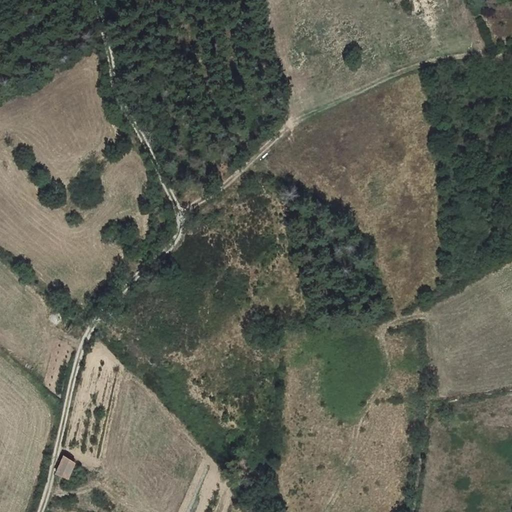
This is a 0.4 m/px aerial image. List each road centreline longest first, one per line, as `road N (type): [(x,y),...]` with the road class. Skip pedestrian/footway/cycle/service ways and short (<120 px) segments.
road 1 (track): [(511,53),(435,59),(292,121),(179,216)]
road 2 (track): [(179,216),(175,242),(106,302),(83,337),(38,511)]
road 3 (track): [(179,216),(113,86),(93,0)]
